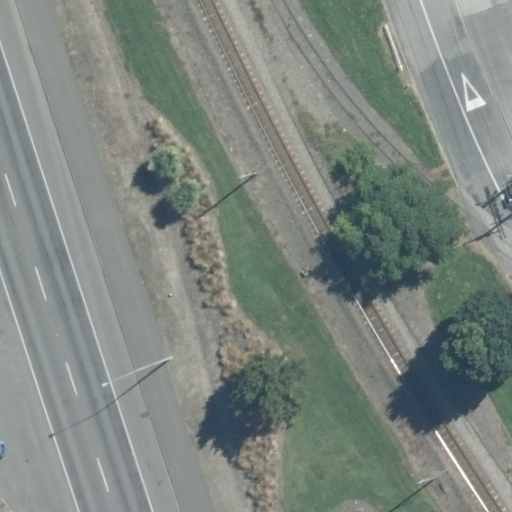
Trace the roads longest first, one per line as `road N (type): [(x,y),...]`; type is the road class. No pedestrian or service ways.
road 1 (primary): [(0,136),(117,511)]
road 2 (residential): [(511,216),(420,0)]
